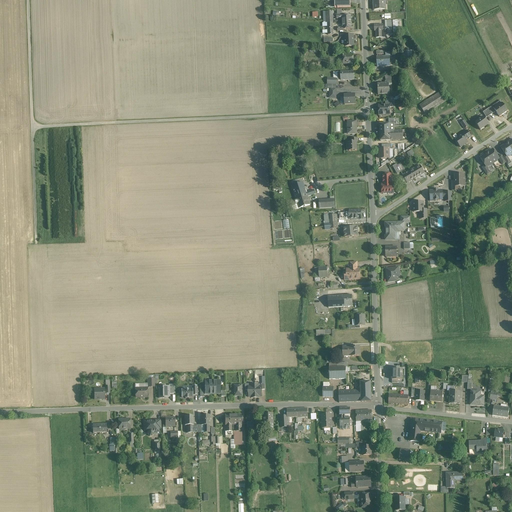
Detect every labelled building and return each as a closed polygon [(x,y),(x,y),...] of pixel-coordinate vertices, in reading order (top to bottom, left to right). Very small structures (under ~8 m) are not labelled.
[(384,0),(373,0),(374,10),(385,10),(384,0)] [(351,15),(343,16),(343,14),(336,15),(337,19),(342,18),(342,23),(351,22),(351,15)] [(351,22),(342,23),(343,27),(337,28),(337,31),(343,31),(343,30),(351,29),(351,22)] [(383,25),(374,25),(374,31),(376,31),(376,37),(385,37),(385,30),(383,30),(383,25)] [(353,35),(344,36),(345,47),(354,46),(353,35)] [(349,55),(343,55),(343,58),(343,64),(353,63),(353,55),(349,55)] [(390,56),(376,57),(376,67),(390,67),(390,59),(390,56)] [(354,71),(337,72),(338,81),(354,80),(354,71)] [(386,84),(377,84),(378,95),(389,95),(389,84),(386,84)] [(440,93),(420,106),(425,114),(445,101),(440,93)] [(355,94),(344,95),(345,104),(355,104),(355,94)] [(405,103),(397,106),(399,111),(407,107),(405,103)] [(494,109),(495,112),(500,118),(508,112),(502,103),(494,109)] [(385,105),(379,106),(379,115),(389,115),(389,108),(389,105),(385,105)] [(492,106),(486,111),(489,116),(495,112),(494,109),(492,106)] [(483,118),(475,123),(481,131),(484,128),(488,125),(483,118)] [(357,122),(347,122),(347,134),(357,134),(357,122)] [(389,124),(380,124),(380,134),(390,133),(390,136),(395,136),(394,131),(394,126),(394,124),(389,124)] [(421,128),(412,134),(414,137),(411,138),(415,144),(418,142),(416,138),(424,133),(421,128)] [(405,130),(394,131),(395,136),(390,136),(390,140),(403,140),(403,137),(406,137),(405,130)] [(467,131),(462,135),(466,140),(468,138),(469,139),(472,137),(467,131)] [(466,140),(462,135),(458,138),(456,141),(461,148),(465,146),(465,145),(468,143),(466,140)] [(351,142),(348,142),(349,151),(356,151),(356,142),(351,142)] [(511,151),(507,144),(501,148),(506,155),(507,157),(507,156),(509,155),(510,156),(511,154),(511,151)] [(379,149),(380,159),(389,158),(389,149),(379,149)] [(498,157),(493,150),(487,154),(493,164),(494,163),(497,161),(496,160),(498,159),(499,159),(498,157)] [(493,164),(487,154),(480,158),(485,166),(486,167),(489,165),(490,166),(493,164)] [(503,158),(501,155),(498,157),(499,159),(498,159),(503,165),(506,163),(503,158)] [(503,158),(506,163),(508,165),(511,163),(507,156),(507,157),(506,155),(503,158)] [(396,164),(392,167),(397,174),(401,172),(396,164)] [(420,165),(403,175),(407,183),(425,173),(420,165)] [(486,167),(485,166),(482,168),(487,175),(490,173),(486,167)] [(464,174),(455,175),(455,181),(455,187),(457,187),(465,186),(464,174)] [(391,179),(383,180),(383,184),(381,184),(381,186),(381,187),(381,190),(382,191),(382,193),(393,193),(393,184),(391,184),(391,179)] [(303,183),(292,186),(295,196),(306,192),(303,183)] [(306,192),(295,196),(297,203),(298,207),(299,208),(310,205),(307,197),(315,194),(313,190),(306,192)] [(438,190),(434,190),(434,191),(430,191),(430,197),(429,197),(430,202),(434,201),(443,200),(442,197),(444,197),(444,193),(442,193),(442,191),(438,191),(438,190)] [(334,200),(319,200),(319,208),(334,208),(334,200)] [(423,202),(413,203),(413,208),(414,208),(414,212),(420,212),(424,212),(424,210),(423,202)] [(360,210),(349,210),(349,219),(360,219),(360,210)] [(399,223),(385,223),(385,240),(394,240),(394,231),(399,231),(399,230),(399,223)] [(358,227),(344,228),(345,238),(359,236),(358,227)] [(397,247),(385,247),(386,257),(397,257),(397,247)] [(398,267),(386,269),(388,282),(397,281),(396,277),(400,277),(399,274),(398,267)] [(327,268),(314,268),(315,278),(327,278),(327,268)] [(359,269),(346,269),(347,276),(345,276),(345,280),(359,280),(359,269)] [(352,295),(344,296),(344,307),(353,306),(352,295)] [(344,296),(328,297),(328,308),(344,307),(344,296)] [(364,315),(355,316),(356,325),(356,326),(360,325),(364,325),(364,320),(365,319),(365,317),(364,316),(364,315)] [(348,346),(342,347),(342,357),(351,356),(351,348),(348,348),(348,346)] [(359,347),(351,347),(351,348),(351,356),(351,357),(360,356),(359,347)] [(337,367),(329,368),(329,380),(346,379),(346,372),(346,367),(344,367),(337,367)] [(357,367),(352,367),(353,386),(351,386),(351,391),(339,392),(339,403),(361,402),(360,383),(358,383),(357,367)] [(402,369),(392,369),(392,380),(398,380),(402,380),(402,376),(403,376),(403,371),(402,371),(402,369)] [(370,382),(360,383),(361,402),(371,401),(370,382)] [(168,387),(159,387),(159,398),(169,398),(169,393),(175,393),(175,384),(168,384),(168,387)] [(242,385),(234,386),(234,396),(242,396),(242,385)] [(147,388),(135,389),(135,398),(147,398),(147,388)] [(333,388),(323,388),(323,397),(333,397),(333,388)] [(104,390),(97,390),(97,389),(95,389),(94,390),(94,392),(95,392),(95,399),(104,399),(104,390)] [(192,389),(181,390),(181,398),(185,398),(185,399),(189,399),(189,398),(193,397),(193,395),(192,389)] [(424,391),(416,391),(416,401),(424,401),(424,391)] [(454,391),(450,391),(450,404),(460,404),(460,397),(461,397),(461,392),(454,391)] [(480,392),(471,391),(470,405),(483,406),(484,401),(480,400),(480,392)] [(443,392),(431,392),(430,401),(442,402),(443,392)] [(404,395),(389,394),(388,404),(408,405),(408,396),(407,396),(404,395)] [(509,408),(494,406),(492,415),(508,417),(509,408)] [(351,408),(340,408),(340,416),(340,427),(350,426),(350,415),(351,408)] [(297,409),(287,409),(287,417),(287,418),(288,418),(297,418),(297,409)] [(307,409),(297,409),(297,418),(297,422),(297,423),(301,423),(301,418),(307,418),(307,409)] [(273,414),(264,414),(264,428),(273,428),(273,414)] [(209,415),(201,416),(201,425),(203,425),(209,425),(210,425),(209,415)] [(233,415),(225,415),(225,425),(226,425),(231,425),(233,425),(233,415)] [(241,415),(233,415),(233,425),(235,425),(240,425),(241,425),(241,415)] [(330,431),(332,428),(331,415),(322,415),(322,429),(324,431),(330,431)] [(193,416),(184,416),(185,426),(187,426),(193,425),(193,416)] [(175,418),(170,418),(165,418),(165,427),(175,426),(175,418)] [(130,419),(119,420),(119,429),(120,429),(121,430),(124,430),(125,429),(130,429),(130,419)] [(443,423),(412,419),(410,442),(419,443),(420,431),(442,434),(443,423)] [(152,421),(144,421),(144,431),(147,431),(147,434),(150,436),(151,436),(155,432),(158,431),(158,429),(161,429),(161,426),(155,426),(155,420),(154,421),(152,421)] [(504,430),(499,430),(499,431),(495,430),(494,437),(496,437),(496,441),(499,442),(499,438),(503,438),(504,430)] [(241,431),(235,431),(234,432),(234,439),(230,439),(230,445),(241,445),(241,431)] [(356,444),(349,444),(349,439),(338,439),(338,444),(338,447),(346,447),(346,448),(356,448),(356,444)] [(481,442),(468,442),(469,450),(476,450),(476,453),(486,453),(486,439),(481,440),(481,442)] [(370,446),(363,447),(363,451),(363,456),(371,455),(370,446)] [(409,452),(400,451),(399,460),(408,461),(409,452)] [(363,462),(349,463),(350,473),(364,472),(363,462)] [(462,473),(445,473),(446,486),(446,488),(454,488),(453,478),(462,478),(462,473)] [(370,477),(356,478),(356,483),(357,487),(371,486),(370,477)] [(370,495),(361,495),(362,502),(361,502),(361,508),(367,508),(367,506),(371,506),(370,495)] [(404,497),(395,498),(395,511),(405,511),(404,497)] [(335,509),(338,511),(344,507),(341,503),(335,509)]
